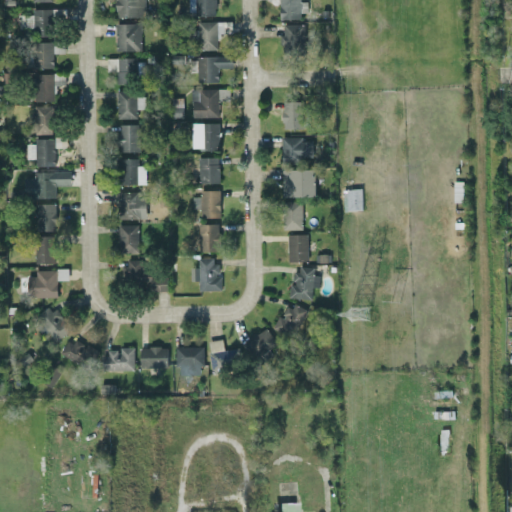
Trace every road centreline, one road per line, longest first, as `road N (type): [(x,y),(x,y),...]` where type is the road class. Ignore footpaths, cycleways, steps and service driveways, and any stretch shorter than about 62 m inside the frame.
road 1 (residential): [(84,0),(87,287),(109,312),(172,312)]
road 2 (residential): [(248,0),(248,295),(232,311),(172,312)]
